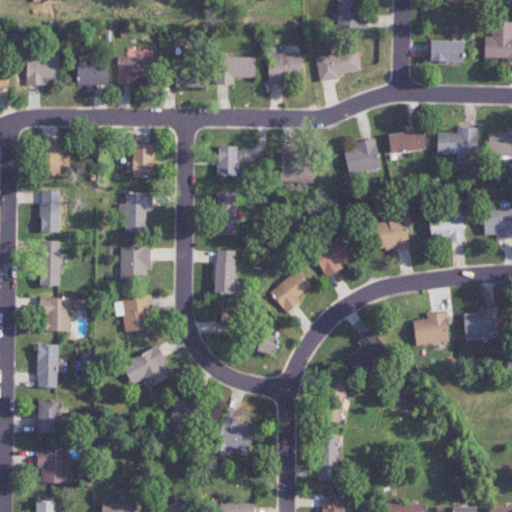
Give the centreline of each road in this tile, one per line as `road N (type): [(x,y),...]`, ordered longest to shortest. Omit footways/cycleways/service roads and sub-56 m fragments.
road 1 (residential): [(0,127),(317,123),(407,91),(511,93)]
road 2 (residential): [(286,511),(288,389),(335,313),(395,286),(511,273)]
road 3 (residential): [(5,511),(11,121)]
road 4 (residential): [(288,389),(224,376),(191,341),(183,307),(179,123)]
